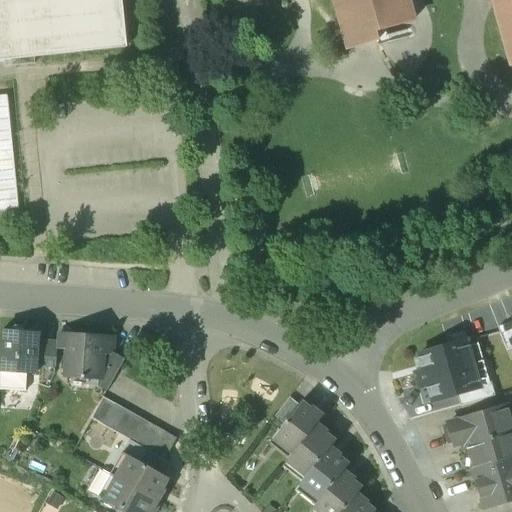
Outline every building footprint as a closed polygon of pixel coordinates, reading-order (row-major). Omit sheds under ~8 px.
[(0,0),(0,61),(125,49),(123,33),(141,31),(137,0),(0,0)] [(335,0),(347,40),(346,41),(349,50),(377,42),(379,41),(376,32),(385,29),(414,21),(408,0),(335,0)] [(511,0),(492,0),(511,66),(511,65),(511,0)] [(385,29),(376,32),(379,41),(377,42),(378,47),(388,44),(385,36),(387,36),(385,29)] [(387,36),(385,36),(388,44),(410,38),(407,30),(387,36)] [(0,101),(0,213),(18,212),(6,101),(0,101)] [(511,321),(497,328),(506,350),(511,347),(511,321)] [(21,328),(14,328),(10,332),(1,331),(0,363),(0,366),(9,367),(14,373),(26,374),(36,375),(36,367),(38,341),(39,334),(25,333),(21,328)] [(464,331),(446,336),(449,346),(466,341),(464,331)] [(103,339),(69,336),(69,338),(68,352),(66,377),(81,378),(81,379),(84,379),(85,378),(98,379),(100,379),(101,354),(107,354),(109,340),(103,340),(103,339)] [(69,338),(57,337),(56,343),(57,343),(56,349),(68,352),(69,338)] [(56,343),(38,341),(36,367),(55,368),(56,351),(56,349),(57,343),(56,343)] [(449,346),(418,355),(423,371),(414,373),(419,388),(427,385),(431,401),(456,394),(480,387),(479,386),(466,341),(449,346)] [(107,354),(101,354),(100,379),(98,379),(98,388),(107,391),(124,361),(112,355),(107,354)] [(0,390),(25,390),(26,374),(14,373),(9,367),(0,366),(0,390)] [(480,387),(456,394),(460,406),(494,396),(490,383),(479,386),(480,387)] [(113,404),(103,398),(91,419),(102,425),(113,404)] [(289,398),(275,417),(284,424),(299,406),(289,398)] [(284,424),(268,445),(287,460),(315,426),(321,418),(302,402),(299,406),(284,424)] [(124,410),(113,404),(102,425),(112,431),(124,410)] [(511,424),(507,406),(448,423),(455,445),(465,442),(473,470),(511,458),(511,424)] [(134,416),(124,410),(112,431),(123,436),(134,416)] [(145,421),(134,416),(123,436),(133,442),(145,421)] [(145,421),(133,442),(144,448),(155,427),(145,421)] [(335,441),(315,426),(287,460),(282,468),(301,483),(328,449),(335,441)] [(166,433),(155,427),(144,448),(147,450),(154,454),(166,433)] [(176,439),(166,433),(154,454),(164,460),(176,439)] [(348,465),(328,449),(301,483),(295,491),(314,506),(342,472),(348,465)] [(154,454),(147,450),(140,463),(161,475),(168,462),(164,460),(154,454)] [(140,463),(123,454),(110,475),(155,501),(168,479),(161,475),(140,463)] [(511,458),(473,470),(479,489),(511,479),(511,458)] [(361,488),(342,472),(314,506),(310,511),(342,511),(355,496),(361,488)] [(149,511),(155,501),(110,475),(98,497),(119,509),(124,511),(149,511)] [(511,479),(479,489),(484,508),(511,501),(511,500),(511,479)] [(373,511),(375,511),(355,496),(342,511),(373,511)]
